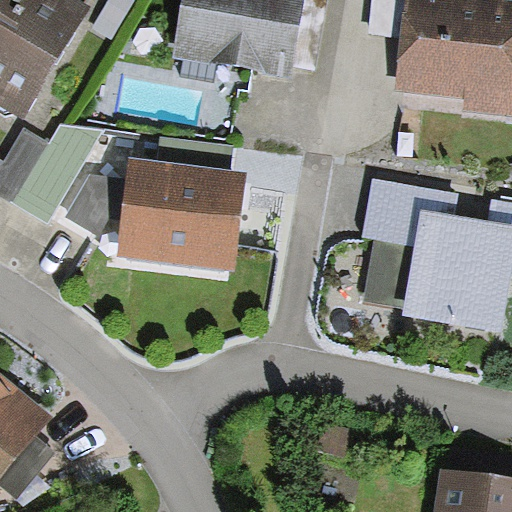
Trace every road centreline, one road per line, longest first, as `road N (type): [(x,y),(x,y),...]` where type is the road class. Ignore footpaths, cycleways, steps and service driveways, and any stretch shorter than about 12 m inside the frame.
road 1 (residential): [(142,425),(218,382),(271,368),(331,373),(511,418)]
road 2 (residential): [(142,425),(59,339),(0,302)]
